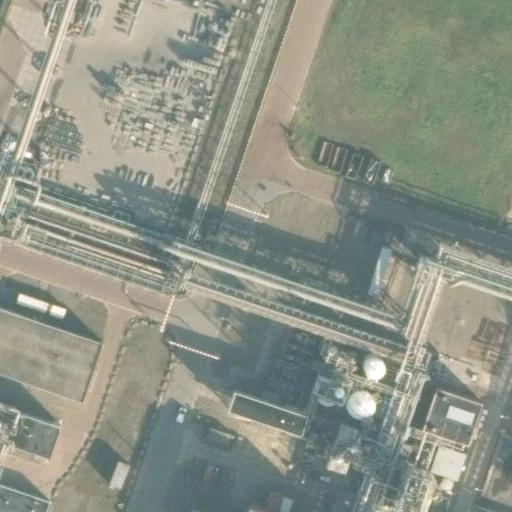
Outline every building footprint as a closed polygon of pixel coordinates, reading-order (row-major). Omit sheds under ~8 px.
[(445,241),(437,261),(449,266),(454,254),(474,262),(477,252),(445,241)] [(0,369),(86,398),(104,343),(0,307),(0,369)] [(472,338),(463,341),(468,357),(478,353),(472,338)] [(381,394),(356,384),(347,408),(371,418),(381,394)] [(421,426),(466,442),(481,402),(435,386),(421,426)] [(227,408),(299,433),(306,413),(233,389),(227,408)] [(0,451),(4,438),(50,454),(60,423),(0,402),(0,451)] [(206,436),(228,443),(231,434),(209,427),(206,436)] [(395,504),(399,511),(411,511),(425,505),(408,475),(393,483),(399,494),(396,496),(399,501),(395,504)] [(0,511),(43,511),(46,505),(0,489),(0,511)] [(272,511),(248,503),(244,511),(272,511)]
